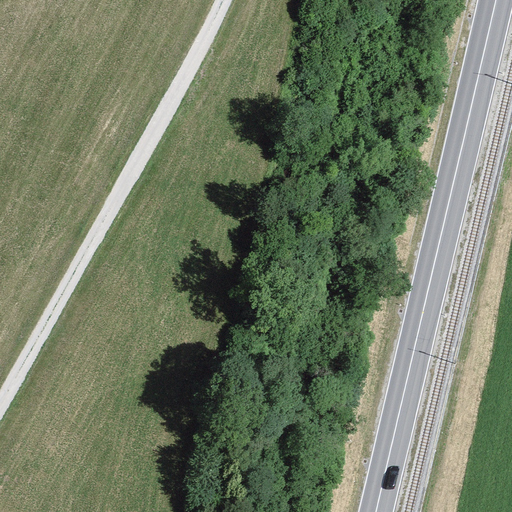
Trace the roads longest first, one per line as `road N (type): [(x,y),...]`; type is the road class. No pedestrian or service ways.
road 1 (secondary): [(375,511),(494,0)]
road 2 (track): [(0,407),(223,0)]
